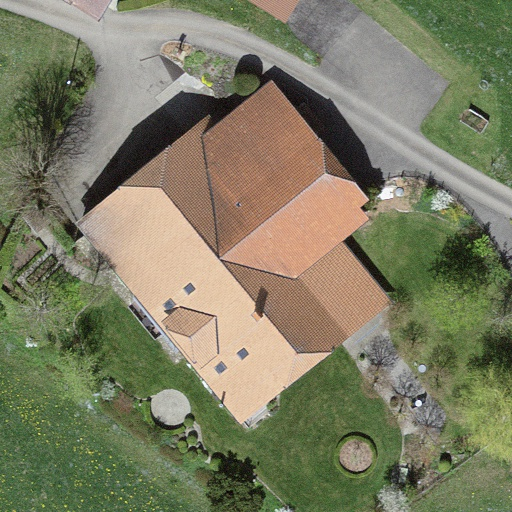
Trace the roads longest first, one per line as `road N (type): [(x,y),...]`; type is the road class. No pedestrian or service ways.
road 1 (track): [(511,206),(239,43),(190,29),(90,24),(19,0)]
road 2 (track): [(374,361),(456,467),(477,479),(511,477)]
